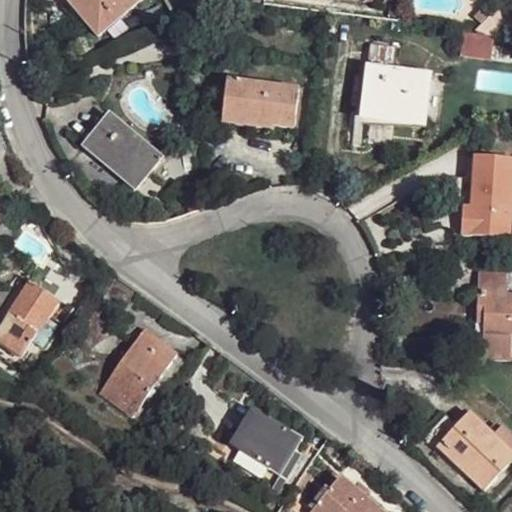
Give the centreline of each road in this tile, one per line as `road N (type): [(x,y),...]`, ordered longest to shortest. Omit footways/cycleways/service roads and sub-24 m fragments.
road 1 (residential): [(359,433),(366,293),(356,248),(335,220),(306,203),(272,202),(171,239),(141,266)]
road 2 (residential): [(5,0),(14,109),(44,171),(141,266)]
road 3 (residential): [(141,266),(244,336),(359,433)]
road 4 (residential): [(359,433),(450,511)]
